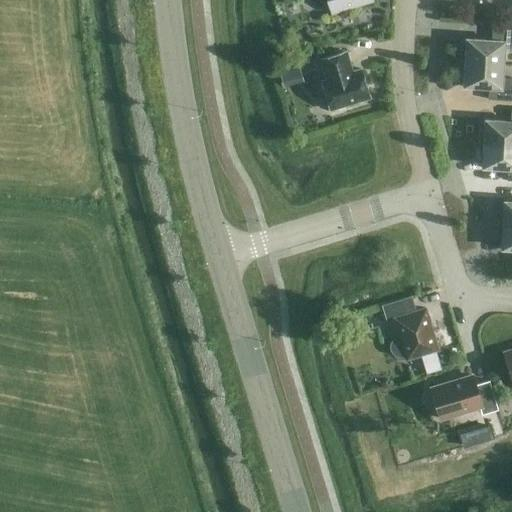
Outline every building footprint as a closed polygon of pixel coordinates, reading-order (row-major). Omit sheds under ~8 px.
[(327,0),(332,12),(370,0),(327,0)] [(511,51),(511,28),(492,28),(492,40),(467,38),(467,37),(466,37),(460,62),(503,64),(504,51),(511,51)] [(353,72),(347,52),(320,60),(326,80),(322,81),(331,110),(370,98),(361,69),(353,72)] [(511,78),(502,78),(503,64),(460,62),(463,87),(464,87),(464,86),(489,87),(488,100),(511,100),(511,78)] [(291,85),(309,79),(304,64),(286,69),(291,85)] [(511,108),(511,109),(511,121),(486,120),(486,118),(485,118),(479,143),(511,145),(511,108)] [(511,145),(479,143),(481,168),(483,168),(483,167),(508,168),(507,181),(511,181),(511,145)] [(511,201),(505,201),(505,200),(504,200),(498,224),(511,225),(511,201)] [(511,225),(498,224),(501,250),(502,250),(502,248),(511,248),(511,225)] [(415,311),(411,298),(383,306),(388,320),(394,319),(400,338),(398,338),(393,342),(392,347),(393,352),(398,355),(403,355),(405,355),(407,359),(439,350),(426,308),(415,311)] [(474,385),(471,375),(432,387),(435,396),(433,396),(437,412),(439,411),(442,419),(481,407),(483,414),(497,409),(498,410),(489,381),(474,385)] [(494,438),(490,426),(475,431),(479,442),(494,438)]
